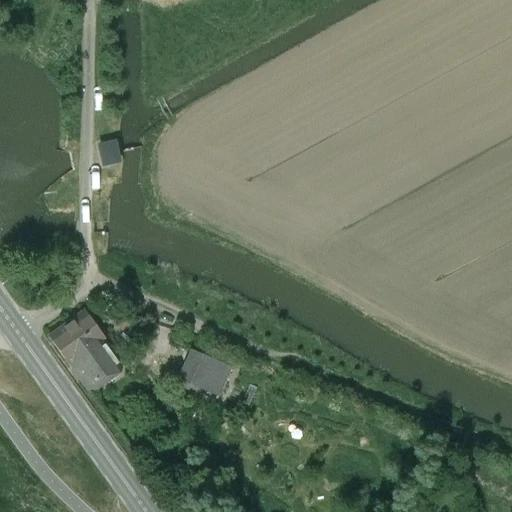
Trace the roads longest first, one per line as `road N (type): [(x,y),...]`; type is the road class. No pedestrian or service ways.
road 1 (unclassified): [(20,332),(82,285),(86,0)]
road 2 (secondary): [(144,511),(20,332)]
